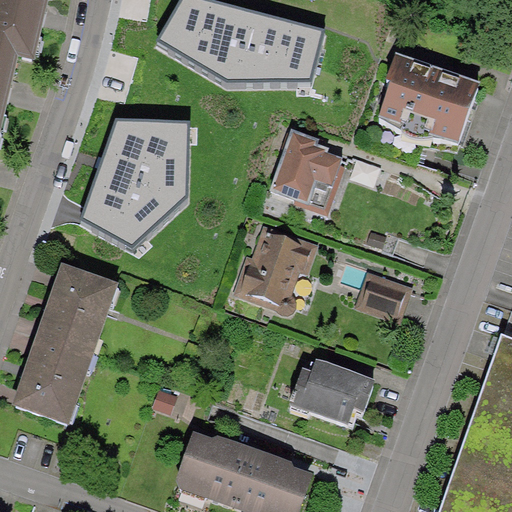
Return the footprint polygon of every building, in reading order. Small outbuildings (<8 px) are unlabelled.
[(0,0),(0,161),(23,58),(41,62),(55,0),(0,0)] [(353,51),(211,0),(179,0),(164,44),(333,105),(353,51)] [(485,85),(402,56),(380,119),(463,148),(485,85)] [(178,125),(122,105),(73,243),(129,263),(178,125)] [(351,154),(295,134),(274,194),(329,214),(351,154)] [(322,245),(265,225),(242,293),(299,312),(322,245)] [(401,324),(414,288),(369,272),(356,309),(401,324)] [(114,292),(66,275),(54,309),(30,374),(17,409),(65,426),(114,292)] [(511,511),(511,338),(510,338),(448,511),(511,511)] [(381,384),(310,361),(293,413),(364,436),(381,384)] [(308,511),(319,479),(198,437),(179,492),(237,511),(308,511)]
